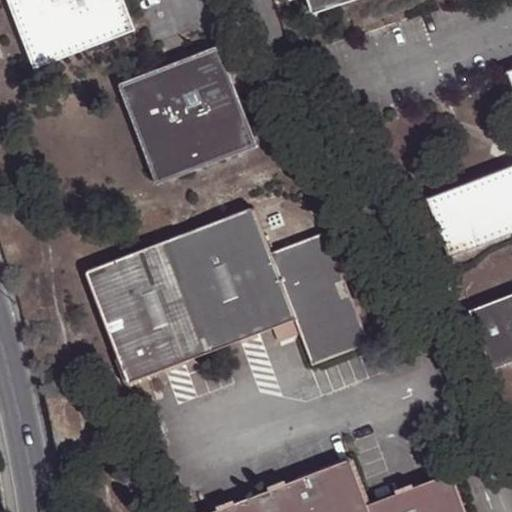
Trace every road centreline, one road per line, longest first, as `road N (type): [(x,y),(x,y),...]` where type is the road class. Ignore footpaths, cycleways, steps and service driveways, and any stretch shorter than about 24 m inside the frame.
road 1 (unknown): [(447,368),(185,465)]
road 2 (unknown): [(305,103),(511,27)]
road 3 (tertiary): [(0,348),(37,511)]
